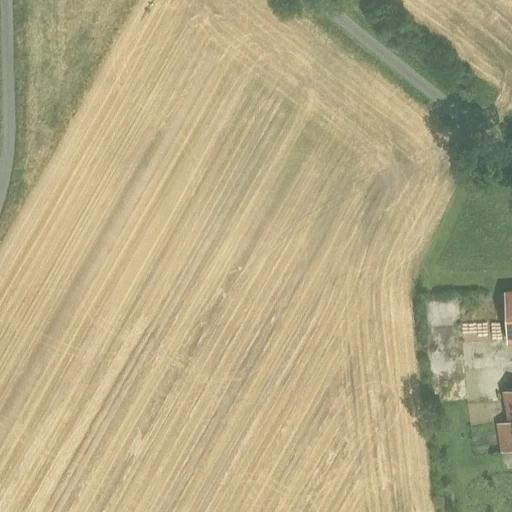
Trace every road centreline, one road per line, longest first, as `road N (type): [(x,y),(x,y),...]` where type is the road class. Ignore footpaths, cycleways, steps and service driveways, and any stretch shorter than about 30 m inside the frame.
road 1 (unclassified): [(511,158),(312,0)]
road 2 (track): [(0,166),(8,132),(0,0)]
